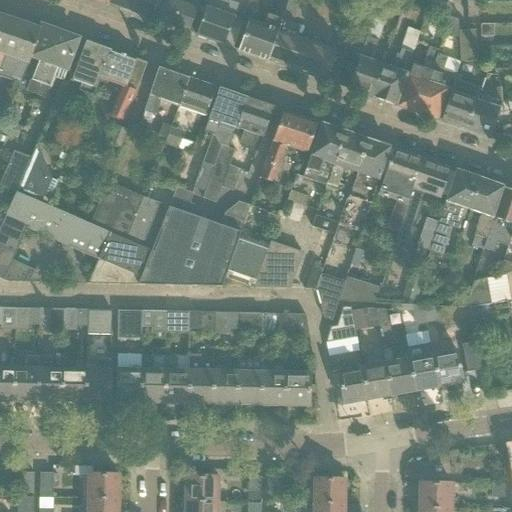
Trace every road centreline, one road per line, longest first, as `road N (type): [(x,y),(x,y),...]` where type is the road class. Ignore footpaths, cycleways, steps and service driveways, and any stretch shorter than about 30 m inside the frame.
road 1 (residential): [(511,168),(26,0)]
road 2 (residential): [(0,300),(306,304),(325,451)]
road 3 (residential): [(325,451),(152,444)]
road 4 (residential): [(152,444),(0,441)]
road 5 (residential): [(381,443),(511,423)]
